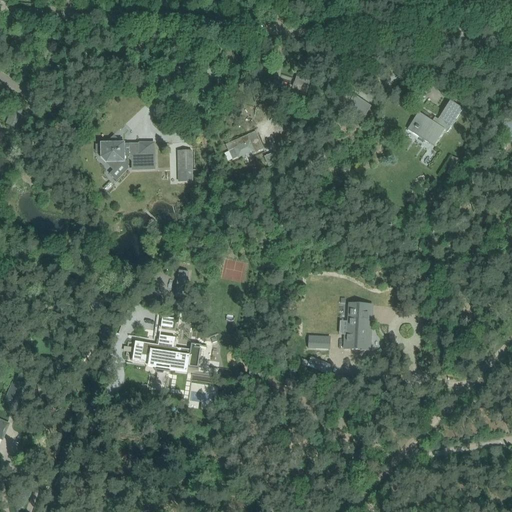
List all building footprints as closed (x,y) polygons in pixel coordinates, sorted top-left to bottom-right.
[(289,98),(297,101),(300,94),(306,96),(308,88),(294,83),(289,98)] [(353,96),(344,112),(361,123),(371,107),(353,96)] [(448,133),(457,118),(463,109),(450,101),(435,124),(419,113),(412,124),(408,130),(422,139),(424,136),(436,144),(444,130),(448,133)] [(13,107),(6,122),(15,127),(22,112),(13,107)] [(511,139),(511,117),(503,119),(508,140),(511,139)] [(263,149),(262,147),(258,138),(250,142),(248,136),(226,145),(233,160),(251,151),(252,154),(263,149)] [(105,145),(103,145),(103,155),(103,158),(103,160),(106,163),(122,163),(127,157),(129,157),(133,161),(133,169),(155,168),(155,160),(152,160),(152,154),(140,154),(140,145),(124,145),(124,141),(117,141),(113,137),(105,145)] [(193,151),(177,151),(178,171),(193,171),(193,151)] [(274,152),(264,157),(265,159),(269,166),(279,162),(274,152)] [(456,169),(460,161),(453,158),(449,166),(450,167),(447,174),(453,177),(456,169)] [(179,271),(176,290),(185,292),(188,272),(179,271)] [(344,349),(360,350),(370,350),(372,324),(368,324),(369,306),(373,306),(349,304),(348,329),(347,329),(347,331),(347,335),(345,335),(344,349)] [(174,319),(162,318),(161,327),(173,329),(174,319)] [(158,346),(135,343),(133,361),(134,361),(134,359),(156,362),(155,370),(170,373),(172,365),(198,369),(201,349),(206,350),(207,347),(191,345),(190,351),(174,348),(175,338),(160,336),(158,346)] [(317,337),(316,351),(330,351),(330,338),(317,337)] [(15,381),(13,384),(4,402),(16,408),(26,386),(15,381)] [(0,437),(2,439),(8,425),(0,421),(0,437)]
